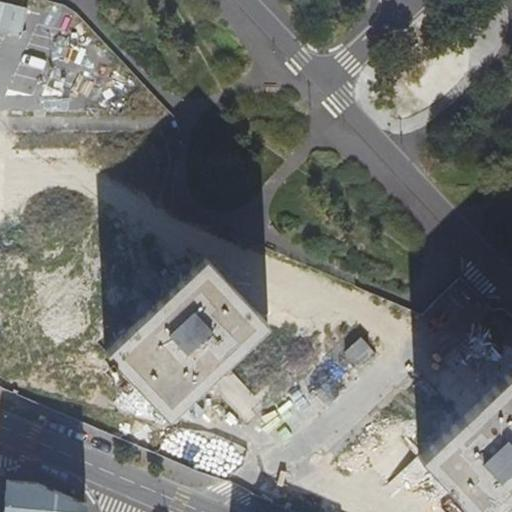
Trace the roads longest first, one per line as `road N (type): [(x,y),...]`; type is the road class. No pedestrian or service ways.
road 1 (residential): [(511,280),(322,84)]
road 2 (residential): [(128,481),(0,428)]
